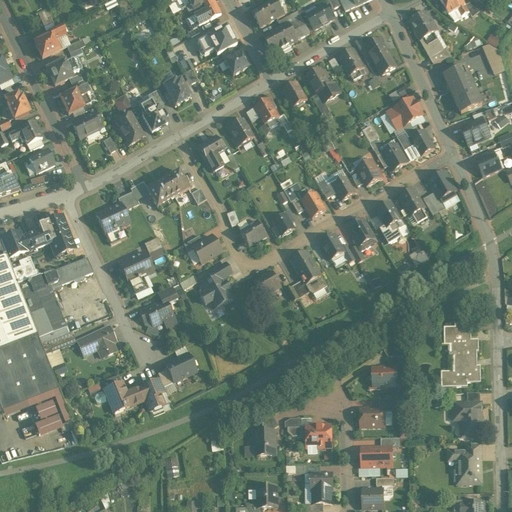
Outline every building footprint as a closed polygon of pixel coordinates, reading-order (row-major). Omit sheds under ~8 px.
[(78,0),(83,9),(90,6),(87,0),(78,0)] [(199,8),(213,1),(212,0),(174,0),(176,3),(180,10),(190,5),(193,11),(199,8)] [(340,7),(336,0),(327,0),(333,11),(340,7)] [(343,0),(340,2),(345,13),(356,8),(372,0),(343,0)] [(461,0),(442,0),(440,1),(443,7),(441,8),(442,10),(441,10),(443,14),(446,12),(449,16),(458,11),(462,18),(469,14),(465,7),(465,6),(461,0)] [(221,15),(213,1),(199,8),(201,13),(193,17),(199,27),(221,15)] [(276,1),(251,14),(260,30),(280,19),(285,17),(276,1)] [(323,2),(315,6),(318,11),(306,18),(314,33),(334,21),(323,2)] [(480,12),(471,7),(469,4),(465,6),(465,7),(469,14),(472,19),(480,12)] [(310,35),(298,13),(278,24),(281,30),(289,26),(297,42),(310,35)] [(437,33),(426,14),(410,23),(417,34),(415,35),(430,60),(444,51),(443,50),(434,35),(437,33)] [(190,32),(197,29),(199,27),(193,17),(185,21),(190,32)] [(53,24),(43,28),(46,33),(49,32),(55,28),(53,24)] [(51,36),(34,44),(42,60),(59,52),(54,41),(65,36),(60,26),(55,28),(49,32),(51,36)] [(281,30),(264,39),(273,55),(298,43),(297,42),(289,26),(281,30)] [(226,28),(206,38),(207,39),(197,44),(201,52),(203,51),(205,56),(203,56),(204,57),(214,52),(220,49),(222,53),(216,57),(221,55),(232,49),(236,47),(233,40),(234,40),(230,34),(226,28)] [(190,32),(187,34),(190,39),(199,34),(197,29),(190,32)] [(70,47),(65,36),(54,41),(59,52),(66,49),(70,47)] [(391,59),(380,40),(366,49),(365,49),(370,58),(382,77),(397,68),(392,59),(391,59)] [(70,47),(66,49),(69,55),(80,50),(85,48),(82,41),(70,47)] [(182,42),(170,49),(177,63),(189,57),(182,42)] [(499,52),(489,46),(482,48),(492,71),(503,66),(499,52)] [(365,48),(360,52),(365,61),(370,58),(365,49),(366,49),(365,48)] [(241,54),(236,57),(232,49),(221,55),(225,62),(225,63),(232,78),(249,69),(241,54)] [(444,51),(430,60),(433,65),(452,59),(446,49),(443,50),(444,51)] [(80,50),(69,55),(72,60),(82,55),(80,50)] [(364,70),(353,51),(339,60),(350,78),(351,78),(354,83),(362,78),(359,73),(364,70)] [(10,79),(0,57),(0,83),(10,79)] [(331,63),(334,70),(339,68),(336,61),(331,63)] [(64,63),(47,71),(55,87),(69,81),(72,79),(71,77),(78,73),(73,62),(65,65),(64,63)] [(453,96),(473,88),(465,69),(465,68),(444,77),(453,96)] [(331,88),(321,70),(306,79),(316,96),(319,94),(324,103),(338,95),(337,94),(338,94),(334,86),(331,88)] [(197,82),(191,71),(183,75),(189,86),(197,82)] [(158,80),(163,88),(174,81),(169,73),(158,80)] [(79,76),(72,79),(69,81),(72,87),(82,82),(79,76)] [(10,79),(0,83),(0,89),(1,91),(13,85),(10,79)] [(176,84),(174,81),(163,88),(167,95),(164,96),(168,103),(171,102),(175,109),(191,100),(180,81),(176,84)] [(307,102),(297,84),(282,93),(293,111),(307,102)] [(412,93),(409,86),(390,97),(393,103),(412,93)] [(75,92),(60,99),(68,116),(72,114),(83,109),(79,100),(90,94),(86,87),(75,92)] [(473,88),(453,96),(461,115),(482,106),(482,105),(481,106),(473,88)] [(155,109),(157,108),(158,109),(165,105),(158,91),(147,97),(150,103),(151,102),(155,109)] [(22,98),(17,100),(15,96),(17,96),(16,95),(5,100),(7,105),(6,105),(14,121),(29,114),(22,98)] [(280,119),(269,100),(255,109),(265,127),(268,126),(270,130),(278,125),(275,121),(280,119)] [(412,100),(387,115),(397,132),(410,125),(423,118),(420,113),(421,112),(421,111),(419,112),(416,106),(417,105),(415,105),(412,100)] [(129,104),(132,110),(139,106),(135,101),(129,104)] [(140,109),(144,116),(155,109),(151,102),(150,103),(140,109)] [(332,118),(325,106),(318,110),(325,122),(332,118)] [(144,116),(142,117),(152,134),(167,125),(158,109),(157,108),(155,109),(144,116)] [(83,109),(72,114),(74,119),(85,114),(83,109)] [(494,111),(484,114),(487,121),(497,117),(494,111)] [(96,114),(72,125),(79,141),(104,129),(96,114)] [(128,116),(126,117),(124,115),(117,119),(119,121),(115,123),(115,124),(118,123),(122,129),(119,131),(129,147),(143,139),(134,122),(132,123),(128,116)] [(394,134),(397,132),(387,115),(380,119),(390,136),(394,134)] [(497,117),(487,121),(489,126),(499,122),(497,117)] [(7,121),(0,123),(0,129),(2,133),(11,128),(7,121)] [(253,139),(242,121),(227,129),(233,139),(232,140),(237,149),(253,139)] [(481,122),(461,130),(468,146),(469,146),(470,147),(477,144),(476,143),(488,138),(481,122)] [(34,123),(19,130),(20,130),(9,136),(12,143),(20,139),(21,143),(25,142),(27,147),(40,140),(42,140),(34,123)] [(410,125),(397,132),(394,134),(397,140),(405,135),(413,130),(410,125)] [(413,130),(405,135),(409,142),(411,141),(423,134),(418,127),(413,130)] [(378,141),(370,128),(362,132),(370,145),(375,142),(378,141)] [(435,150),(425,133),(423,134),(411,141),(415,147),(417,151),(416,152),(420,158),(421,157),(421,158),(435,150)] [(405,135),(397,140),(405,153),(415,147),(411,141),(409,142),(405,135)] [(117,151),(110,138),(103,142),(110,155),(117,151)] [(216,138),(198,149),(212,174),(223,167),(217,157),(224,153),(216,138)] [(511,138),(500,144),(502,151),(511,146),(511,138)] [(40,140),(27,147),(30,153),(43,147),(40,140)] [(380,149),(383,155),(397,146),(394,141),(380,149)] [(380,149),(375,142),(370,145),(374,153),(380,149)] [(262,144),(257,147),(263,158),(268,154),(262,144)] [(383,155),(382,155),(383,155),(390,167),(393,173),(395,173),(400,170),(400,169),(401,169),(401,168),(401,167),(403,166),(403,167),(404,167),(407,165),(397,146),(383,155)] [(380,149),(374,153),(377,158),(383,155),(382,155),(383,155),(380,149)] [(493,152),(481,158),(483,161),(476,164),(483,180),(502,171),(496,158),(502,156),(500,151),(494,153),(493,152)] [(47,152),(29,160),(32,168),(30,169),(33,175),(35,174),(36,175),(54,167),(47,152)] [(239,169),(232,155),(226,159),(233,172),(239,169)] [(383,155),(377,158),(384,170),(390,167),(383,155)] [(289,159),(276,166),(278,171),(292,164),(289,159)] [(382,180),(372,162),(364,167),(361,161),(353,165),(356,171),(364,185),(367,189),(382,180)] [(18,193),(5,164),(0,166),(0,187),(3,199),(18,193)] [(364,185),(356,171),(349,175),(357,189),(364,185)] [(162,181),(173,199),(176,198),(188,191),(188,190),(186,186),(190,184),(186,178),(183,180),(181,177),(178,172),(162,181)] [(455,192),(445,174),(429,183),(435,194),(440,201),(441,201),(443,200),(445,204),(454,199),(451,195),(455,192)] [(46,177),(30,181),(32,188),(48,183),(46,177)] [(346,180),(333,187),(342,203),(355,196),(346,180)] [(173,199),(162,181),(147,190),(146,190),(149,194),(157,209),(159,207),(170,201),(173,199)] [(325,182),(318,186),(325,198),(331,194),(325,182)] [(143,183),(130,191),(132,194),(136,201),(149,194),(146,190),(147,190),(143,183)] [(297,185),(284,193),(291,204),(292,204),(299,199),(302,203),(311,198),(308,193),(307,191),(302,193),(297,185)] [(200,190),(191,195),(193,199),(197,206),(206,201),(200,190)] [(188,191),(176,198),(181,206),(193,199),(191,195),(188,191)] [(414,192),(400,200),(410,218),(414,216),(418,224),(425,219),(421,212),(425,210),(414,192)] [(132,194),(117,200),(120,205),(124,213),(138,206),(136,201),(132,194)] [(283,194),(277,197),(282,206),(289,202),(283,194)] [(441,201),(440,201),(435,194),(429,197),(439,214),(446,210),(441,201)] [(326,213),(316,195),(311,198),(302,203),(306,211),(308,213),(307,214),(310,218),(312,221),(326,213)] [(439,214),(429,197),(423,201),(433,218),(439,214)] [(299,199),(292,204),(298,215),(306,211),(302,203),(299,199)] [(170,201),(159,207),(162,212),(173,206),(170,201)] [(120,205),(96,217),(105,236),(106,236),(111,247),(121,242),(116,231),(130,225),(124,213),(120,205)] [(391,205),(377,213),(385,227),(380,230),(389,245),(400,239),(395,230),(399,228),(397,224),(401,222),(391,205)] [(234,212),(226,215),(231,228),(239,225),(234,212)] [(288,214),(273,223),(282,238),(295,231),(291,226),(294,224),(288,214)] [(58,220),(42,226),(49,246),(55,259),(75,252),(65,226),(61,227),(58,220)] [(363,222),(349,230),(359,248),(360,248),(362,252),(370,248),(368,244),(374,240),(363,222)] [(258,223),(240,234),(248,248),(266,238),(258,223)] [(19,235),(0,242),(0,243),(0,244),(5,258),(7,262),(27,255),(49,246),(42,226),(38,228),(40,233),(21,240),(19,235)] [(199,237),(183,246),(187,252),(192,250),(191,249),(202,243),(199,237)] [(202,243),(191,249),(192,250),(201,266),(221,254),(211,238),(202,243)] [(335,238),(321,246),(331,262),(338,258),(338,259),(343,256),(343,255),(344,255),(341,249),(335,238)] [(157,239),(144,246),(149,256),(162,250),(157,239)] [(355,262),(346,246),(341,249),(344,255),(343,255),(349,265),(355,262)] [(364,261),(357,248),(350,252),(358,265),(364,261)] [(415,268),(429,261),(424,251),(410,257),(415,268)] [(144,254),(119,266),(128,285),(129,285),(135,296),(145,291),(140,280),(153,273),(144,254)] [(327,289),(307,254),(292,263),(303,282),(306,287),(310,294),(314,296),(322,292),(327,289)] [(27,255),(7,262),(17,287),(36,280),(35,276),(27,255)] [(5,258),(0,260),(0,410),(2,414),(29,404),(58,392),(44,357),(40,347),(38,341),(17,287),(7,262),(5,258)] [(85,261),(45,276),(52,295),(60,291),(61,288),(61,287),(74,282),(74,283),(77,285),(83,282),(84,279),(84,278),(93,275),(94,275),(86,259),(85,260),(85,261)] [(212,282),(218,278),(220,281),(231,275),(225,266),(209,275),(212,282)] [(273,274),(254,285),(262,300),(281,289),(273,274)] [(36,280),(17,287),(38,341),(66,330),(52,295),(45,276),(36,280)] [(193,277),(179,285),(183,292),(197,284),(193,277)] [(212,282),(200,288),(204,295),(200,298),(205,307),(209,304),(213,311),(232,300),(227,292),(229,291),(225,285),(223,286),(220,281),(218,278),(212,282)] [(379,281),(371,283),(373,290),(381,287),(379,281)] [(300,283),(300,284),(292,288),(299,300),(310,294),(306,287),(303,282),(300,283)] [(299,300),(292,288),(286,292),(293,304),(299,300)] [(145,291),(135,296),(137,303),(152,295),(149,289),(145,291)] [(171,289),(157,296),(161,304),(163,307),(167,305),(176,301),(171,289)] [(331,296),(327,289),(322,292),(314,296),(318,303),(331,296)] [(161,304),(138,314),(144,327),(148,328),(152,330),(155,328),(163,324),(167,332),(177,327),(167,305),(163,307),(161,304)] [(471,326),(455,326),(455,329),(444,329),(444,346),(442,346),(442,347),(450,347),(450,355),(449,355),(449,357),(453,357),(454,374),(441,375),(441,389),(468,389),(467,385),(481,384),(480,368),(477,368),(477,353),(478,353),(478,341),(471,341),(471,326)] [(109,328),(77,343),(83,358),(97,352),(101,361),(116,353),(112,345),(116,343),(109,328)] [(152,330),(148,328),(145,334),(157,338),(158,335),(155,328),(152,330)] [(66,330),(38,341),(40,347),(69,335),(71,334),(69,329),(66,330)] [(69,335),(40,347),(44,357),(74,345),(69,335)] [(405,358),(405,344),(397,344),(384,352),(389,359),(390,358),(405,358)] [(174,354),(177,362),(188,357),(184,349),(174,354)] [(177,362),(165,368),(167,372),(173,385),(174,385),(173,384),(181,381),(182,381),(182,382),(184,381),(184,380),(196,374),(188,357),(177,362)] [(396,370),(373,370),(373,375),(369,380),(373,384),(373,389),(378,389),(380,391),(387,391),(389,388),(397,388),(396,370)] [(167,372),(157,376),(160,382),(163,389),(173,385),(167,372)] [(118,377),(101,384),(103,390),(104,392),(121,385),(118,377)] [(160,382),(126,395),(132,408),(144,402),(149,413),(164,407),(159,397),(165,394),(163,389),(160,382)] [(103,390),(101,384),(87,389),(89,396),(103,390)] [(104,392),(103,392),(104,393),(108,403),(113,415),(132,408),(126,395),(122,384),(121,385),(104,392)] [(108,403),(104,393),(95,397),(94,400),(95,404),(99,406),(108,403)] [(165,394),(159,397),(164,407),(170,405),(165,394)] [(480,394),(467,394),(467,405),(480,404),(480,394)] [(397,400),(379,400),(379,411),(384,410),(384,414),(392,414),(397,413),(397,400)] [(467,405),(453,405),(454,422),(461,422),(461,439),(482,439),(481,404),(480,404),(467,405)] [(379,411),(360,411),(361,429),(384,429),(384,428),(384,414),(384,410),(379,411)] [(392,414),(384,414),(384,428),(392,428),(392,414)] [(273,417),(262,423),(263,433),(275,433),(274,430),(279,427),(273,417)] [(302,429),(302,420),(291,420),(285,424),(285,429),(302,429)] [(331,427),(306,428),(307,450),(308,450),(308,449),(317,448),(317,449),(331,449),(331,427)] [(276,457),(275,433),(263,433),(255,434),(255,448),(256,457),(276,457)] [(210,442),(212,453),(223,451),(221,440),(210,442)] [(399,440),(381,440),(381,450),(383,450),(391,450),(399,450),(399,449),(399,440)] [(246,458),(256,457),(255,448),(246,448),(246,458)] [(383,450),(381,450),(361,450),(362,469),(380,469),(392,468),(391,450),(383,450)] [(480,455),(467,455),(467,454),(449,454),(450,462),(457,462),(458,486),(481,485),(480,455)] [(177,459),(165,460),(166,479),(179,478),(177,459)] [(320,476),(320,467),(305,467),(305,476),(311,476),(320,476)] [(380,469),(362,469),(362,471),(358,471),(359,479),(380,478),(380,469)] [(396,480),(408,480),(408,471),(396,471),(396,480)] [(332,493),(332,475),(320,476),(311,476),(312,486),(312,494),(313,494),(322,494),(323,495),(330,495),(331,493),(332,493)] [(394,480),(376,480),(376,489),(382,488),(393,488),(394,488),(394,480)] [(277,510),(276,488),(258,488),(258,509),(258,510),(262,510),(277,510)] [(382,492),(383,492),(383,502),(390,502),(393,498),(393,488),(382,488),(382,492)] [(382,492),(362,492),(363,511),(384,511),(383,502),(383,492),(382,492)] [(331,506),(331,493),(330,495),(323,495),(322,494),(313,494),(313,506),(323,506),(331,506)] [(313,506),(313,494),(312,494),(305,494),(305,506),(311,506),(313,506)] [(480,496),(464,496),(465,505),(480,505),(480,496)] [(186,503),(186,511),(198,511),(199,503),(186,503)]
